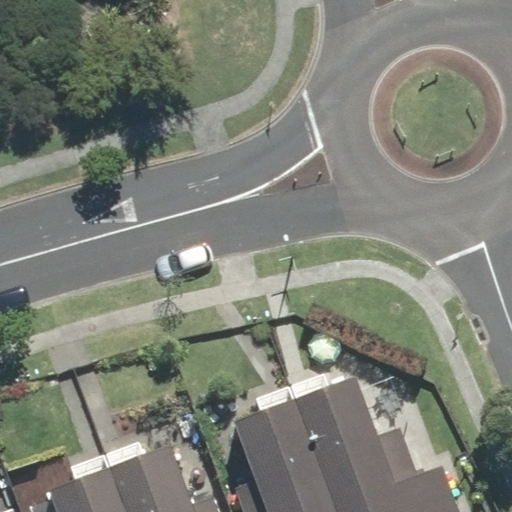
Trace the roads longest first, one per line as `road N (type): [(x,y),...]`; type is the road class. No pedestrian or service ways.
road 1 (residential): [(0,268),(238,200),(336,155)]
road 2 (residential): [(478,226),(445,232),(385,217),(345,179),(336,155)]
road 3 (residential): [(376,28),(423,9),(469,11),(511,34)]
road 4 (residential): [(336,155),(329,121),(342,67),(376,28)]
